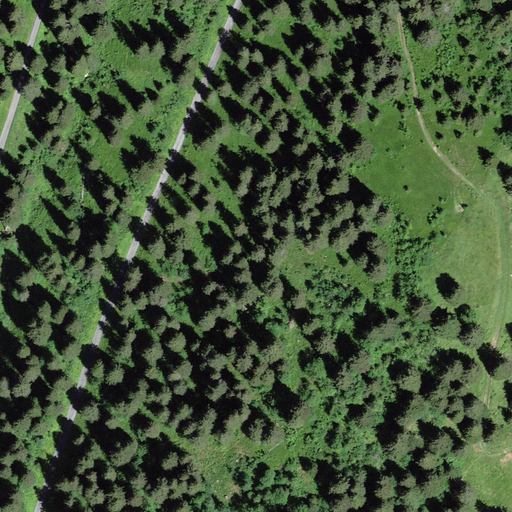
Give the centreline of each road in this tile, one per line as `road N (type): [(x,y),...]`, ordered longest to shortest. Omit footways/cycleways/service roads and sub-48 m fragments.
road 1 (track): [(38,511),(95,341),(240,0)]
road 2 (track): [(0,151),(43,0)]
